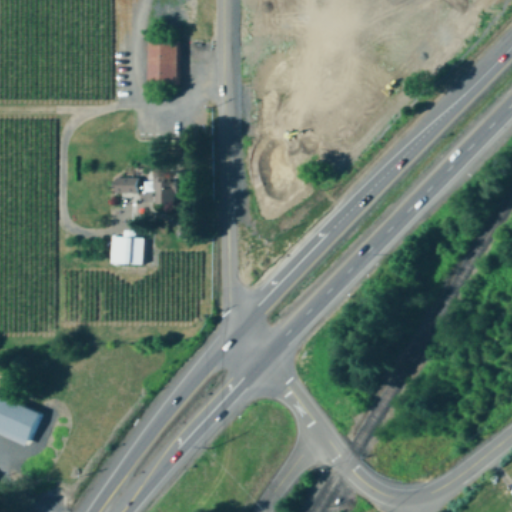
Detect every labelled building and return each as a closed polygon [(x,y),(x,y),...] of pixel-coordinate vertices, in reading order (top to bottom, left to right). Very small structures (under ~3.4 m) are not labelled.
[(149,85),(179,85),(179,42),(149,42),(149,85)] [(137,176),(115,176),(115,193),(137,193),(137,176)] [(175,205),(176,182),(157,180),(156,203),(175,205)] [(143,265),(143,237),(116,237),(116,265),(143,265)] [(0,434),(30,446),(43,412),(0,396),(0,434)]
